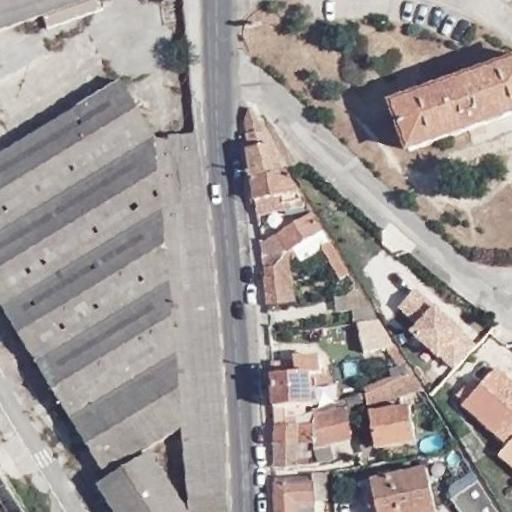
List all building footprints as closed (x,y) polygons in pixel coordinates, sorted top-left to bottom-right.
[(0,0),(0,29),(83,0),(0,0)] [(511,60),(394,102),(410,146),(511,110),(511,60)] [(192,511),(228,511),(227,464),(225,413),(222,353),(215,268),(202,131),(159,135),(125,76),(0,152),(0,293),(109,471),(185,425),(192,511)] [(289,169),(262,121),(252,105),(248,124),(254,176),(289,169)] [(254,176),(257,201),(303,193),(293,176),(289,169),(254,176)] [(259,217),(311,208),(303,193),(257,201),(259,217)] [(282,233),(293,253),(296,251),(326,234),(316,216),(282,233)] [(293,253),(282,233),(262,244),(263,251),(275,249),(278,267),(293,253)] [(326,234),(296,251),(300,258),(303,263),(326,251),(333,247),(326,234)] [(351,278),(333,247),(326,251),(343,282),(351,278)] [(275,249),(263,251),(265,269),(278,267),(275,249)] [(293,253),(286,260),(292,263),(300,258),(296,251),(293,253)] [(286,260),(278,267),(265,269),(265,273),(284,272),(289,303),(298,303),(292,263),(286,260)] [(284,272),(265,273),(268,305),(289,303),(284,272)] [(344,311),(354,309),(353,324),(379,321),(360,292),(358,288),(347,295),(342,295),(344,311)] [(395,305),(385,312),(401,337),(412,330),(395,305)] [(394,342),(379,321),(358,324),(364,351),(385,345),(394,342)] [(385,345),(400,365),(409,361),(394,342),(385,345)] [(297,373),(273,374),(276,407),(312,404),(310,372),(320,372),(320,356),(296,357),(296,367),(297,373)] [(400,365),(395,366),(398,377),(415,371),(409,361),(400,365)] [(511,376),(499,365),(480,385),(472,378),(459,393),(467,401),(465,403),(491,426),(510,444),(503,451),(511,459),(511,376)] [(396,377),(376,385),(382,401),(425,387),(415,371),(398,377),(396,377)] [(366,390),(369,406),(382,401),(376,385),(366,390)] [(337,402),(313,409),(313,413),(333,411),(332,408),(351,405),(359,403),(358,393),(337,402)] [(412,402),(372,409),(378,447),(418,439),(412,402)] [(313,409),(312,404),(276,407),(277,421),(296,416),(313,409)] [(333,411),(313,413),(315,440),(316,461),(331,459),(331,457),(330,443),(350,437),(354,436),(351,405),(332,408),(333,411)] [(276,465),(297,463),(298,440),(315,440),(313,413),(313,409),(296,416),(277,421),(276,465)] [(330,443),(331,457),(354,452),(350,437),(330,443)] [(189,511),(192,511),(155,451),(104,482),(122,511),(189,511)] [(30,511),(0,461),(0,511),(30,511)] [(435,511),(437,511),(428,466),(375,478),(381,511),(435,511)] [(330,498),(330,468),(312,471),(313,498),(330,498)] [(312,471),(276,475),(277,511),(314,511),(313,498),(312,471)] [(455,499),(462,511),(501,511),(484,482),(455,499)] [(317,499),(317,511),(331,511),(331,498),(317,499)]
